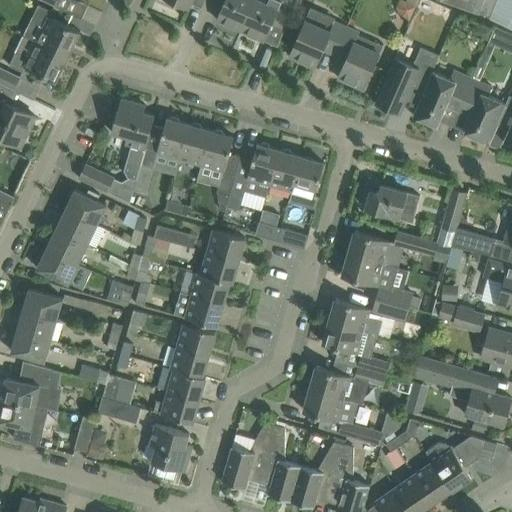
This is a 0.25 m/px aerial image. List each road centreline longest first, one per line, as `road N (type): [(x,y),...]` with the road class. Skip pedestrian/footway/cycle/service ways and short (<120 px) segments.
road 1 (residential): [(349,131),(102,66),(89,75),(0,258)]
road 2 (residential): [(198,511),(234,391),(277,365),(349,131)]
road 3 (residential): [(163,504),(0,458)]
road 4 (residential): [(511,179),(349,131)]
